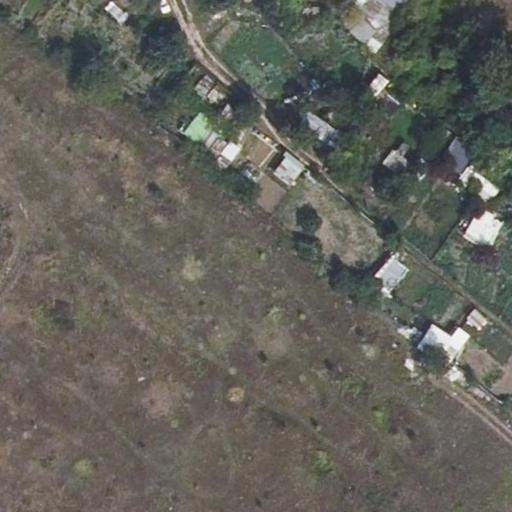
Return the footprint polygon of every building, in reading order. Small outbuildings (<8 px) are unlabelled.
[(334,0),(389,26),(401,0),(334,0)] [(374,100),(387,82),(376,75),(364,93),(374,100)] [(197,115),(181,134),(197,146),(212,127),(197,115)] [(286,154),(270,173),(287,187),(302,168),(286,154)] [(236,179),(250,188),(260,171),(246,163),(236,179)] [(454,183),(486,206),(498,189),(466,166),(454,183)] [(463,240),(486,250),(500,218),(477,208),(463,240)] [(389,257),(371,281),(389,294),(407,271),(389,257)]
